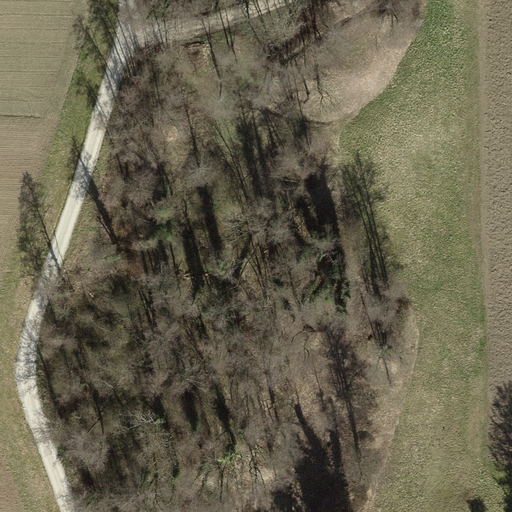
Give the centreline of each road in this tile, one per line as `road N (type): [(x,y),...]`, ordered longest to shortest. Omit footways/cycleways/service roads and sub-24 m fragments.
road 1 (track): [(126,0),(107,98),(28,352),(34,409),(71,511)]
road 2 (track): [(123,34),(178,28),(274,0)]
